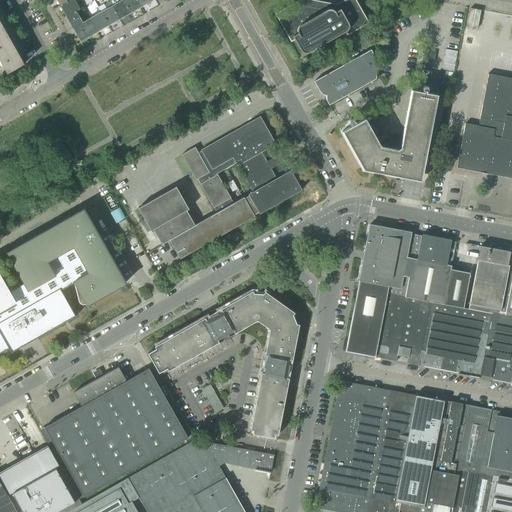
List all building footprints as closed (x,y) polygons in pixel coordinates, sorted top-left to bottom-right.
[(70,0),(60,6),(69,22),(79,17),(76,11),(80,9),(74,0),(70,0)] [(122,0),(112,6),(119,19),(130,13),(122,0)] [(136,0),(122,0),(130,13),(141,7),(136,0)] [(299,0),(275,14),(290,42),(294,40),(300,50),(300,51),(301,52),(302,52),(303,53),(304,53),(305,53),(306,53),(307,53),(308,53),(309,52),(345,32),(347,35),(368,23),(355,0),(344,0),(336,4),(311,0),(299,0)] [(106,9),(101,12),(108,26),(119,19),(112,6),(109,2),(104,5),(106,9)] [(470,8),(466,26),(476,28),(480,10),(470,8)] [(101,12),(90,18),(97,32),(108,26),(101,12)] [(69,22),(72,28),(82,23),(79,17),(69,22)] [(86,29),(76,34),(80,42),(97,32),(90,18),(86,21),(82,23),(86,29)] [(72,28),(76,34),(86,29),(82,23),(72,28)] [(5,32),(0,34),(0,61),(7,74),(24,64),(16,50),(13,45),(5,32)] [(371,41),(372,43),(376,49),(383,45),(378,37),(371,41)] [(377,62),(375,59),(370,50),(313,82),(319,92),(320,93),(322,95),(324,96),(326,96),(326,100),(328,105),(375,79),(377,62)] [(453,72),(454,67),(457,52),(445,50),(444,56),(443,63),(442,69),(453,72)] [(439,90),(450,92),(454,73),(442,71),(439,90)] [(456,168),(501,176),(510,178),(511,178),(511,78),(488,74),(478,126),(465,123),(456,168)] [(421,92),(411,90),(400,145),(398,145),(395,147),(394,149),(380,147),(364,119),(355,124),(353,120),(352,119),(351,119),(350,119),(349,120),(348,121),(348,122),(348,123),(350,127),(341,132),(363,170),(395,176),(420,181),(425,157),(437,95),(427,93),(427,89),(427,88),(427,87),(426,87),(426,86),(425,86),(424,86),(423,86),(423,87),(422,87),(422,88),(421,92)] [(138,208),(150,231),(153,229),(161,245),(169,240),(169,241),(179,259),(183,257),(183,256),(253,217),(254,216),(253,215),(258,212),(259,214),(260,213),(259,213),(300,190),(301,190),(290,171),(272,181),(270,176),(267,172),(271,170),(268,165),(266,162),(263,164),(257,154),(275,144),(259,117),(258,117),(259,118),(235,131),(234,131),(226,136),(202,150),(201,150),(201,151),(198,153),(195,147),(181,155),(183,158),(194,176),(194,177),(196,180),(197,179),(216,213),(210,216),(210,217),(196,224),(194,225),(186,210),(188,209),(175,187),(174,187),(174,188),(139,208),(139,207),(138,208)] [(443,135),(440,146),(452,149),(453,144),(454,137),(443,135)] [(449,161),(450,160),(450,159),(452,149),(440,146),(438,158),(449,161)] [(126,219),(119,207),(111,211),(117,224),(126,219)] [(7,253),(13,263),(16,268),(20,277),(24,283),(27,288),(53,273),(61,287),(73,282),(74,283),(74,284),(78,301),(79,302),(80,303),(81,304),(82,304),(84,304),(85,304),(86,305),(125,283),(103,244),(83,210),(7,253)] [(357,288),(357,289),(386,294),(405,298),(405,297),(416,235),(410,234),(411,233),(369,225),(358,280),(360,281),(359,288),(357,288)] [(405,297),(430,302),(463,308),(470,273),(450,269),(455,243),(450,242),(451,240),(421,235),(421,236),(416,235),(405,297)] [(511,251),(480,246),(468,309),(478,311),(504,316),(511,275),(511,251)] [(16,268),(13,263),(2,278),(0,274),(0,350),(8,346),(10,350),(75,312),(61,287),(53,273),(27,288),(24,283),(10,290),(5,283),(16,268)] [(375,357),(375,354),(386,294),(357,289),(345,352),(375,357)] [(155,349),(167,369),(168,371),(218,342),(217,340),(222,337),(223,338),(228,335),(227,334),(233,331),(234,333),(257,321),(269,330),(264,355),(267,356),(266,362),(265,361),(263,367),(265,368),(264,374),(260,373),(249,430),(253,430),(252,434),(274,439),(275,435),(277,435),(288,378),(286,378),(287,373),(288,373),(288,371),(289,371),(290,371),(290,370),(291,369),(290,369),(290,368),(290,367),(289,367),(289,365),(288,365),(289,360),(292,360),(299,325),(296,324),(292,315),(294,313),(264,292),(263,294),(253,294),(252,291),(220,309),(222,311),(217,314),(217,313),(215,314),(214,313),(213,313),(212,313),(212,314),(211,314),(211,315),(211,316),(209,317),(210,318),(206,320),(204,318),(154,347),(155,349)] [(382,359),(385,359),(386,356),(396,358),(399,347),(409,349),(407,363),(417,365),(430,302),(405,297),(405,298),(386,294),(375,354),(382,356),(382,359)] [(490,378),(493,380),(510,383),(511,371),(511,317),(478,311),(468,309),(463,308),(430,302),(417,365),(468,375),(479,377),(480,377),(480,375),(481,372),(481,371),(489,373),(488,373),(489,373),(489,371),(491,372),(490,378)] [(158,373),(167,369),(155,349),(147,354),(153,364),(155,367),(158,373)] [(40,430),(60,466),(80,500),(188,438),(148,368),(146,370),(146,369),(144,370),(144,371),(127,380),(126,381),(118,367),(102,376),(100,373),(97,375),(99,378),(73,392),(81,406),(66,415),(66,414),(65,415),(48,425),(46,426),(44,427),(44,428),(40,430)] [(336,511),(398,511),(400,502),(423,507),(443,401),(339,381),(330,427),(334,428),(333,431),(330,431),(329,435),(333,435),(332,440),(328,439),(315,508),(336,511)] [(223,408),(211,388),(209,385),(201,390),(215,413),(223,408)] [(432,470),(459,475),(460,470),(455,469),(467,405),(460,404),(460,406),(451,404),(451,402),(445,401),(432,470)] [(460,470),(479,473),(491,410),(487,409),(487,412),(482,411),(482,408),(467,405),(455,469),(460,470)] [(493,476),(511,479),(511,418),(505,417),(505,413),(491,410),(479,473),(493,476)] [(127,478),(139,498),(146,511),(244,511),(216,462),(205,460),(194,440),(127,478)] [(205,460),(216,462),(221,459),(231,461),(230,464),(270,472),(274,455),(194,440),(205,460)] [(0,511),(68,511),(82,504),(80,500),(60,466),(59,467),(48,446),(0,473),(0,511)] [(451,511),(459,475),(432,470),(425,507),(424,511),(451,511)] [(486,511),(493,476),(479,473),(460,470),(459,475),(451,511),(486,511)] [(486,511),(511,511),(511,479),(493,476),(486,511)] [(82,504),(68,511),(132,511),(128,504),(139,498),(127,478),(82,504)] [(424,511),(425,507),(423,507),(400,502),(398,511),(424,511)]
